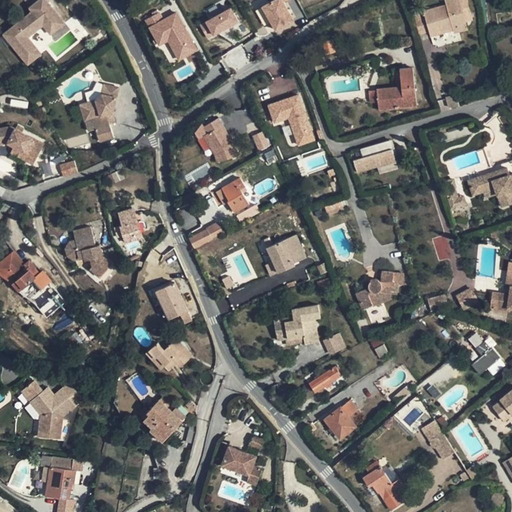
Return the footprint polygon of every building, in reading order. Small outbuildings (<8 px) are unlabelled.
[(50,5),(46,0),(41,0),(31,8),(34,12),(4,35),(28,65),(41,55),(28,38),(44,25),(50,21),(57,30),(65,24),(50,5)] [(294,24),(281,0),(280,0),(264,9),(277,34),(294,24)] [(419,17),(413,19),(418,36),(430,32),(431,36),(454,30),(455,33),(469,29),(467,21),(474,19),(468,0),(445,0),(447,4),(424,11),(425,15),(419,17)] [(237,19),(230,6),(216,14),(223,27),(237,19)] [(260,7),(256,10),(264,25),(268,22),(260,7)] [(186,31),(175,11),(162,19),(157,11),(144,18),(153,33),(164,27),(172,39),(186,31)] [(223,27),(216,14),(199,23),(207,36),(223,27)] [(57,30),(50,21),(44,25),(51,34),(57,30)] [(164,27),(153,33),(160,45),(168,40),(179,59),(197,49),(186,31),(172,39),(164,27)] [(401,69),(403,86),(404,94),(379,97),(379,101),(380,110),(418,106),(413,67),(401,69)] [(120,89),(105,85),(102,96),(96,101),(81,106),(87,122),(93,120),(108,116),(114,114),(120,89)] [(403,86),(378,89),(379,97),(404,94),(403,86)] [(379,97),(378,89),(369,90),(371,103),(379,101),(379,97)] [(313,136),(298,94),(269,104),(274,121),(287,117),(296,142),(313,136)] [(110,124),(108,116),(93,120),(96,129),(110,124)] [(211,149),(217,164),(236,156),(222,118),(194,129),(203,152),(211,149)] [(115,138),(110,124),(96,129),(100,142),(115,138)] [(12,127),(0,130),(0,146),(11,144),(16,146),(30,153),(27,160),(36,164),(46,143),(23,132),(21,137),(15,134),(17,129),(12,127)] [(24,130),(18,127),(17,129),(15,134),(21,137),(23,132),(24,130)] [(258,151),(269,147),(264,131),(253,135),(258,151)] [(30,153),(16,146),(13,153),(27,160),(30,153)] [(354,160),(358,172),(396,161),(392,148),(354,160)] [(79,171),(76,159),(63,163),(67,174),(79,171)] [(493,167),(495,172),(507,167),(509,175),(511,173),(511,165),(510,161),(493,167)] [(495,172),(468,181),(473,195),(495,188),(502,207),(511,203),(511,173),(509,175),(507,167),(495,172)] [(230,200),(228,201),(235,213),(249,204),(241,189),(246,187),(240,177),(222,188),(230,200)] [(453,180),(442,184),(452,210),(462,206),(459,198),(453,180)] [(230,200),(222,188),(216,191),(223,204),(228,201),(230,200)] [(248,213),(251,218),(261,212),(258,208),(248,213)] [(121,226),(126,242),(143,237),(138,221),(136,221),(133,211),(120,215),(124,226),(121,226)] [(208,229),(213,238),(225,232),(219,220),(207,227),(208,229)] [(74,231),(76,240),(84,238),(83,232),(82,229),(74,231)] [(213,238),(208,229),(189,239),(194,248),(213,238)] [(84,238),(76,240),(70,241),(66,248),(69,256),(75,259),(80,258),(81,259),(86,258),(86,260),(92,259),(93,266),(91,268),(101,277),(113,264),(103,255),(101,244),(96,245),(92,230),(83,232),(84,238)] [(307,258),(297,235),(268,247),(280,273),(296,266),(293,261),(297,259),(298,262),(307,258)] [(0,274),(14,283),(30,270),(25,264),(15,251),(0,264),(0,274)] [(30,270),(34,266),(30,260),(25,264),(30,270)] [(500,299),(492,298),(490,308),(509,310),(509,308),(511,308),(511,261),(510,261),(509,271),(511,271),(511,282),(511,289),(510,295),(501,293),(500,299)] [(265,265),(270,276),(276,274),(271,262),(265,265)] [(318,266),(321,274),(329,271),(325,262),(318,266)] [(34,266),(30,270),(14,283),(27,299),(24,303),(28,308),(40,298),(36,293),(43,287),(38,282),(35,278),(41,274),(34,266)] [(38,282),(46,275),(43,271),(41,274),(35,278),(38,282)] [(356,293),(362,310),(392,299),(392,294),(397,294),(398,284),(404,284),(405,273),(382,271),(381,281),(380,280),(378,279),(378,277),(377,277),(375,277),(373,278),(372,278),(370,279),(370,281),(370,283),(369,284),(369,287),(356,293)] [(51,281),(46,275),(38,282),(43,287),(51,281)] [(184,325),(192,321),(175,283),(154,292),(167,321),(180,315),(184,325)] [(36,293),(40,298),(47,292),(43,287),(36,293)] [(473,287),(458,294),(465,309),(480,301),(473,287)] [(445,295),(436,297),(440,307),(449,305),(445,295)] [(440,307),(436,297),(428,299),(431,310),(440,307)] [(312,319),(315,318),(321,317),(319,304),(292,309),(293,316),(274,319),(277,340),(286,339),(305,335),(306,341),(307,344),(319,342),(317,327),(313,328),(312,319)] [(472,364),(480,374),(501,357),(493,347),(492,348),(485,341),(484,342),(476,332),(469,338),(482,355),(472,364)] [(346,347),(340,334),(324,341),(331,355),(346,347)] [(305,335),(286,339),(287,345),(306,341),(305,335)] [(181,350),(185,346),(177,338),(165,349),(158,342),(150,350),(157,357),(158,356),(166,365),(170,368),(176,362),(180,367),(190,358),(181,350)] [(181,350),(190,358),(193,355),(185,346),(181,350)] [(157,357),(150,350),(147,353),(154,360),(157,357)] [(157,357),(154,360),(161,369),(166,365),(158,356),(157,357)] [(326,386),(332,382),(338,378),(332,368),(310,382),(316,392),(326,386)] [(63,416),(76,406),(71,400),(66,394),(53,404),(49,399),(43,391),(35,380),(22,390),(41,414),(39,436),(61,439),(63,416)] [(75,397),(79,394),(70,383),(62,389),(66,394),(71,400),(75,397)] [(393,396),(398,402),(413,389),(409,383),(393,396)] [(43,391),(49,399),(54,395),(48,387),(43,391)] [(54,395),(49,399),(53,404),(66,394),(62,389),(54,395)] [(497,408),(502,415),(510,408),(511,409),(511,391),(503,399),(505,401),(497,408)] [(84,400),(79,394),(75,397),(80,403),(84,400)] [(71,400),(76,406),(80,403),(75,397),(71,400)] [(182,420),(173,411),(160,399),(148,411),(145,408),(139,414),(153,427),(155,424),(168,437),(183,421),(182,420)] [(197,405),(191,399),(186,404),(191,409),(196,409),(197,405)] [(356,426),(355,424),(348,416),(358,408),(351,399),(341,407),(326,419),(341,438),(356,426)] [(173,411),(182,420),(186,415),(177,407),(173,411)] [(348,416),(355,424),(364,416),(358,408),(348,416)] [(511,409),(510,408),(502,415),(508,422),(511,418),(511,409)] [(443,432),(437,420),(425,427),(431,438),(443,432)] [(164,441),(168,437),(155,424),(153,427),(151,429),(164,441)] [(193,444),(196,432),(190,425),(186,442),(193,444)] [(456,453),(443,432),(431,438),(433,440),(432,441),(433,441),(432,442),(432,443),(433,443),(433,444),(433,445),(434,445),(434,446),(435,446),(436,446),(436,447),(437,447),(445,460),(456,453)] [(270,443),(256,437),(252,446),(266,452),(270,443)] [(260,457),(233,446),(225,464),(252,476),(256,466),(260,457)] [(51,466),(52,457),(43,455),(42,466),(48,467),(51,467),(51,466)] [(511,456),(503,462),(511,476),(511,456)] [(73,460),(52,457),(51,466),(72,469),(73,460)] [(82,471),(83,460),(74,459),(73,460),(72,469),(76,470),(82,471)] [(372,471),(381,466),(377,460),(368,466),(372,471)] [(51,467),(48,482),(46,496),(60,498),(59,506),(73,508),(75,500),(70,499),(73,483),(74,484),(76,470),(72,469),(51,466),(51,467)] [(265,470),(256,466),(252,476),(249,482),(258,486),(265,470)] [(373,484),(379,492),(380,492),(391,510),(404,502),(397,490),(404,486),(399,478),(392,483),(381,466),(372,471),(364,477),(370,486),(373,484)] [(373,484),(370,486),(375,495),(379,492),(373,484)]
